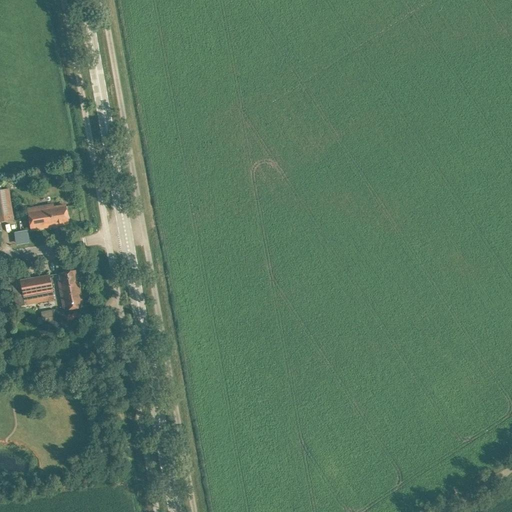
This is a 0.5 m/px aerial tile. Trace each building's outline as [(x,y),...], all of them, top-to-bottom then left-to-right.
[(1,190),(0,190),(0,221),(14,219),(9,189),(7,189),(1,190)] [(58,225),(68,223),(64,204),(53,207),(53,203),(28,208),(32,231),(55,226),(54,223),(57,223),(58,225)] [(83,306),(79,283),(77,284),(75,270),(59,273),(60,279),(58,280),(64,311),(84,307),(83,306)] [(54,300),(50,275),(12,282),(16,307),(54,300)] [(41,311),(42,318),(37,318),(39,325),(43,324),(43,326),(56,323),(54,309),(41,311)]
